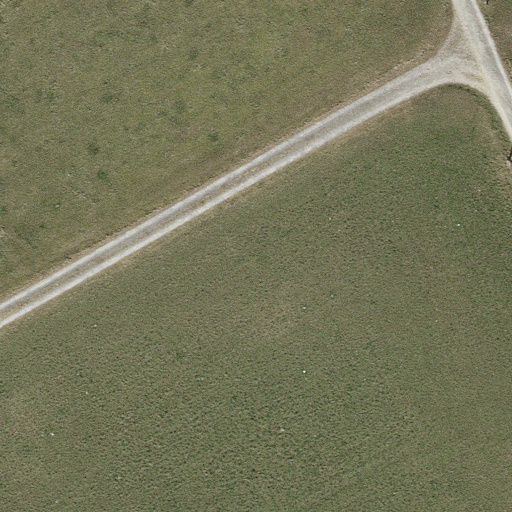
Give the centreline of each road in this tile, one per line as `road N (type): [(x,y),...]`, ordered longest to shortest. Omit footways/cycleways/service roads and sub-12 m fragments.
road 1 (track): [(478,52),(0,322)]
road 2 (track): [(455,0),(511,130)]
